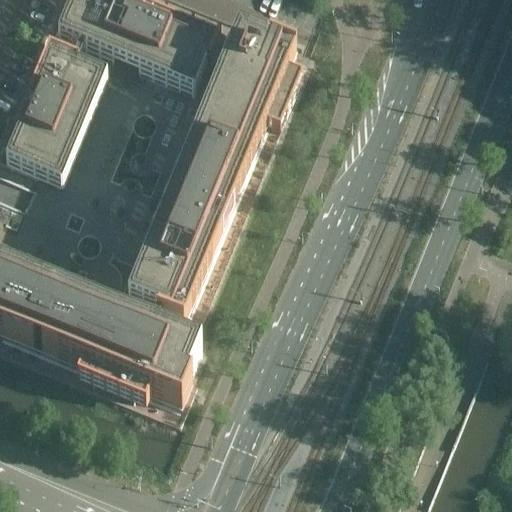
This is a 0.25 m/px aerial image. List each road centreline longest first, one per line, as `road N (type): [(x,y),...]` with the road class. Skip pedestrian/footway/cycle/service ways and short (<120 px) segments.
road 1 (secondary): [(430,22),(227,490)]
road 2 (secondary): [(335,511),(511,71)]
